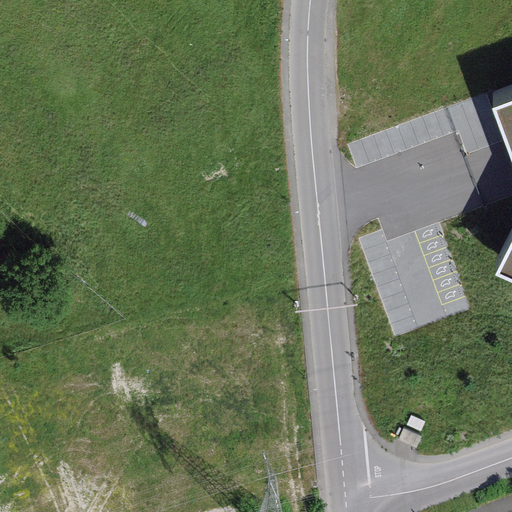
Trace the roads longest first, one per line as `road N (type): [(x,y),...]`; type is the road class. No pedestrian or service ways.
road 1 (unclassified): [(311,0),(309,78),(347,511)]
road 2 (unclassified): [(368,511),(511,458)]
